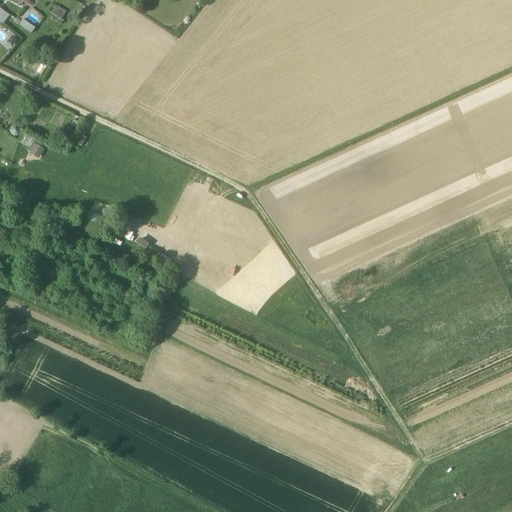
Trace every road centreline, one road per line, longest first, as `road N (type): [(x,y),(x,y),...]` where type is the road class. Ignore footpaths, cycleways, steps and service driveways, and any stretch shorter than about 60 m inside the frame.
road 1 (track): [(425,462),(246,191),(0,72)]
road 2 (track): [(511,71),(246,191)]
road 3 (track): [(388,511),(425,462),(511,424)]
